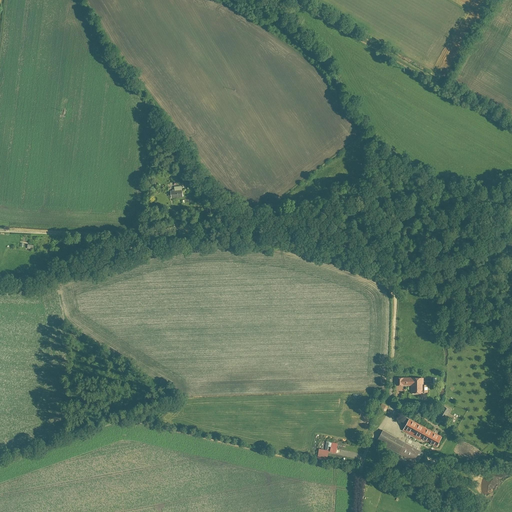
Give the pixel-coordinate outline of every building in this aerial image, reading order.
[(182,191),(181,186),(174,187),(174,192),(170,192),(171,200),(183,198),(182,191)] [(404,383),(404,384),(412,384),(412,385),(412,393),(418,393),(418,392),(422,392),(422,393),(422,392),(427,392),(427,385),(422,385),(422,378),(412,378),(408,378),(404,378),(404,381),(404,383)] [(379,410),(385,413),(388,407),(382,404),(379,410)] [(450,410),(444,407),(439,417),(444,420),(450,410)] [(409,420),(403,431),(421,440),(422,439),(436,447),(441,438),(409,420)] [(383,431),(377,441),(414,462),(414,460),(418,463),(423,453),(383,431)] [(319,449),(318,457),(327,459),(329,451),(319,449)] [(399,460),(395,467),(405,473),(409,466),(399,460)] [(418,470),(417,475),(436,481),(438,475),(430,473),(418,470)]
